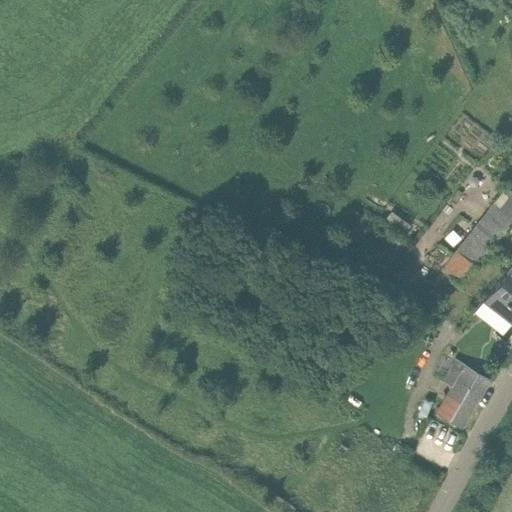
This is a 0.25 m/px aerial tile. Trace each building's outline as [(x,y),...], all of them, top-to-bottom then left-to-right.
[(495,240),(511,218),(511,192),(505,187),(476,224),(495,240)] [(385,223),(402,236),(410,225),(393,212),(385,223)] [(461,285),(495,240),(476,224),(441,269),(461,285)] [(511,261),(482,300),(511,324),(511,323),(511,261)] [(345,354),(359,361),(368,341),(355,335),(345,354)] [(461,428),(489,379),(454,360),(442,381),(451,386),(435,413),(461,428)]
